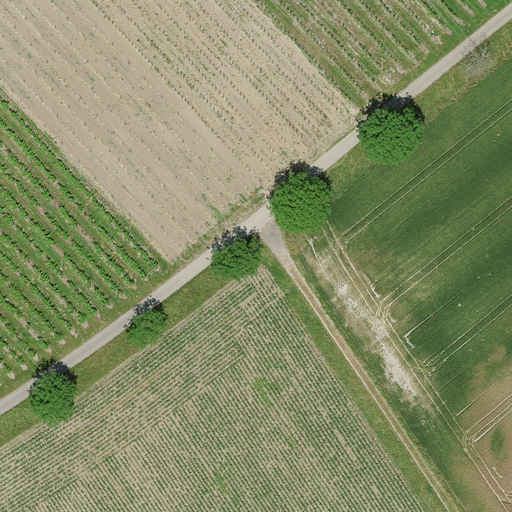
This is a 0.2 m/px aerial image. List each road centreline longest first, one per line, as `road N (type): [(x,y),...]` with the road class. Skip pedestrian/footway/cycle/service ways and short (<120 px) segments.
road 1 (track): [(0,407),(259,218),(511,10)]
road 2 (track): [(259,218),(461,511)]
